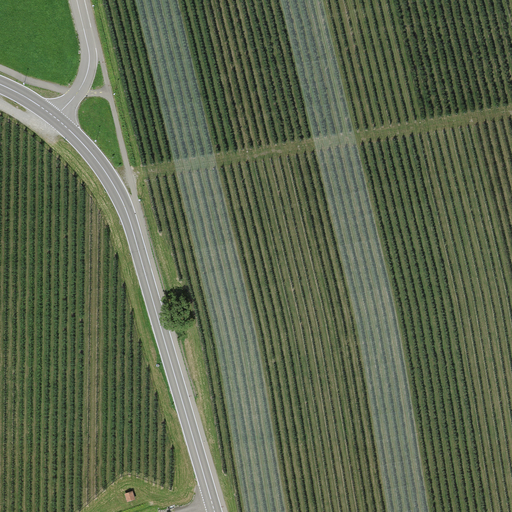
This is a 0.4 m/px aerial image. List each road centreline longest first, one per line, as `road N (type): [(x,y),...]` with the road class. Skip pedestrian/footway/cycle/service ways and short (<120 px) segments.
road 1 (secondary): [(215,511),(122,199),(55,117)]
road 2 (track): [(114,185),(511,113)]
road 3 (residential): [(55,117),(89,64),(77,0)]
